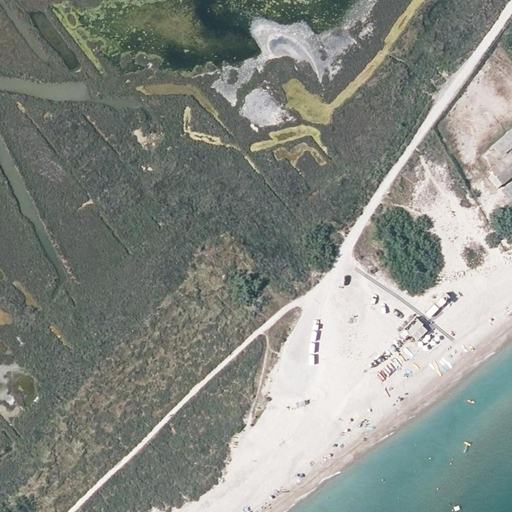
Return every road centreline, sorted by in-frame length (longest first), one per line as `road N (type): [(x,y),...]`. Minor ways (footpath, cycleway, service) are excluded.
road 1 (unclassified): [(511,10),(350,238),(305,322)]
road 2 (track): [(316,300),(286,308),(73,511)]
road 3 (unclassified): [(305,322),(286,382),(304,384),(313,372),(309,346)]
